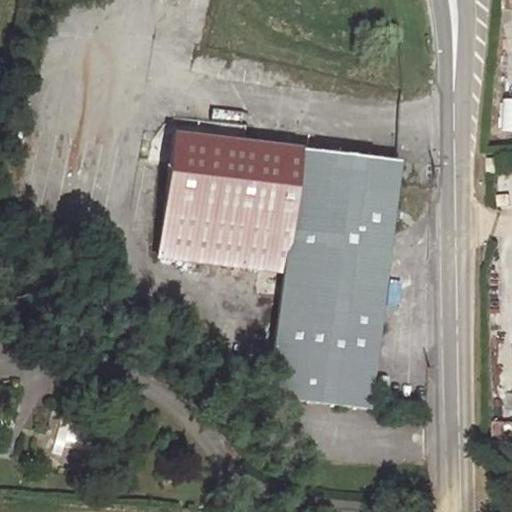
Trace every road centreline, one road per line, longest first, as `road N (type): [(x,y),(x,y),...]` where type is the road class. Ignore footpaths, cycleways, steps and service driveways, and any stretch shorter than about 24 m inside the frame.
road 1 (unclassified): [(448,0),(459,511)]
road 2 (unknown): [(84,67),(454,127)]
